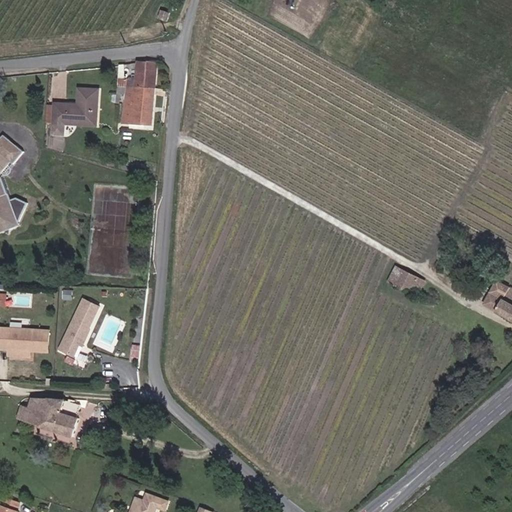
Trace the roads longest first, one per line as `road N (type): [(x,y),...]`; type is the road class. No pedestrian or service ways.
road 1 (unclassified): [(293,511),(165,399),(156,379),(181,53)]
road 2 (unclassified): [(181,53),(0,64)]
road 3 (secondary): [(511,397),(380,511)]
